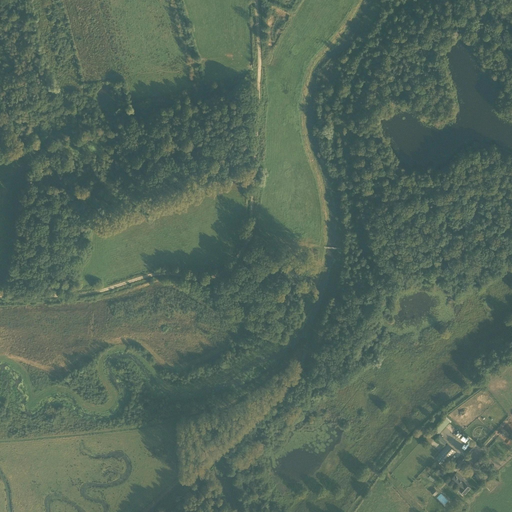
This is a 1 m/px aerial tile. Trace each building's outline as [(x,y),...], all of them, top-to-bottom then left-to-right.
[(440,433),(451,421),(445,416),(435,428),(440,433)] [(442,446),(447,441),(439,435),(435,440),(442,446)] [(471,454),(478,446),(473,441),(466,449),(471,454)] [(443,466),(456,451),(447,443),(435,458),(443,466)] [(455,470),(465,459),(461,456),(451,467),(455,470)] [(464,483),(455,474),(450,479),(459,487),(458,488),(465,494),(470,487),(465,482),(464,483)] [(434,488),(430,492),(434,496),(438,492),(434,488)] [(444,505),(448,501),(441,493),(436,497),(444,505)]
